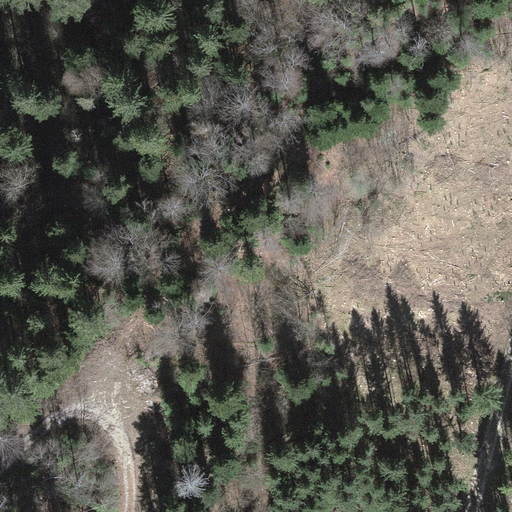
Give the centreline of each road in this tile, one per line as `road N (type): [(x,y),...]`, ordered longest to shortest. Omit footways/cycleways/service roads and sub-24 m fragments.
road 1 (track): [(0,458),(71,407),(114,406),(128,420),(133,454),(128,511)]
road 2 (track): [(511,364),(474,511)]
